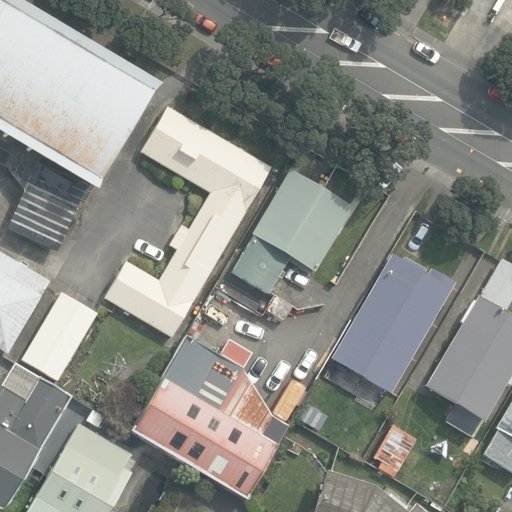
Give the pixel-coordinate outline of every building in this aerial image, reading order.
[(5,227),(55,249),(89,190),(93,193),(160,80),(23,0),(0,0),(0,135),(15,144),(3,165),(21,189),(5,227)] [(103,298),(171,337),(269,168),(166,107),(140,152),(209,193),(188,229),(180,225),(169,245),(176,250),(158,280),(125,261),(103,298)] [(232,271),(267,293),(288,257),(313,272),(351,208),(289,171),(251,235),(253,236),(232,271)] [(0,349),(1,350),(6,353),(48,282),(0,253),(0,349)] [(401,262),(389,255),(329,359),(389,394),(453,284),(430,270),(428,273),(403,258),(401,262)] [(511,266),(500,259),(424,386),(484,422),(511,374),(511,318),(511,319),(503,314),(511,298),(511,266)] [(234,314),(240,303),(214,288),(207,298),(234,314)] [(21,360),(57,381),(96,313),(60,292),(21,360)] [(217,351),(184,331),(128,427),(243,495),(289,417),(297,403),(282,394),(270,413),(240,366),(241,364),(240,363),(248,349),(226,336),(217,351)] [(0,507),(67,394),(37,376),(24,397),(0,383),(0,507)] [(483,455),(511,471),(511,398),(495,429),(497,430),(483,455)] [(97,428),(103,417),(91,411),(85,422),(97,428)] [(367,457),(391,471),(414,433),(390,419),(367,457)] [(25,511),(107,511),(130,473),(122,468),(130,455),(78,424),(25,511)] [(404,511),(392,502),(394,500),(386,493),(384,495),(374,486),(324,471),(311,511),(404,511)]
